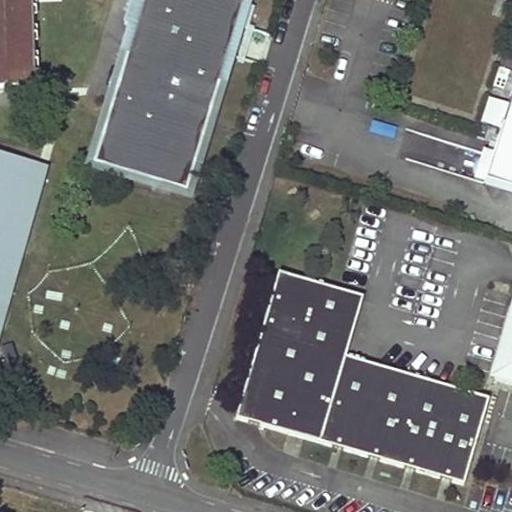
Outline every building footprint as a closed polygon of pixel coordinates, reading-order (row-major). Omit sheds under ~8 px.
[(0,0),(0,89),(38,89),(38,72),(30,72),(28,0),(0,0)] [(152,85),(126,77),(101,168),(189,193),(242,5),(224,0),(148,0),(131,62),(156,69),(152,85)] [(511,57),(483,150),(492,153),(482,183),(511,191),(511,57)] [(156,69),(131,62),(126,77),(152,85),(156,69)] [(483,150),(473,180),(482,183),(492,153),(483,150)] [(0,344),(51,173),(0,158),(0,344)] [(463,487),(488,401),(345,359),(363,298),(278,273),(235,419),(377,462),(463,487)] [(511,321),(494,381),(511,386),(511,321)]
